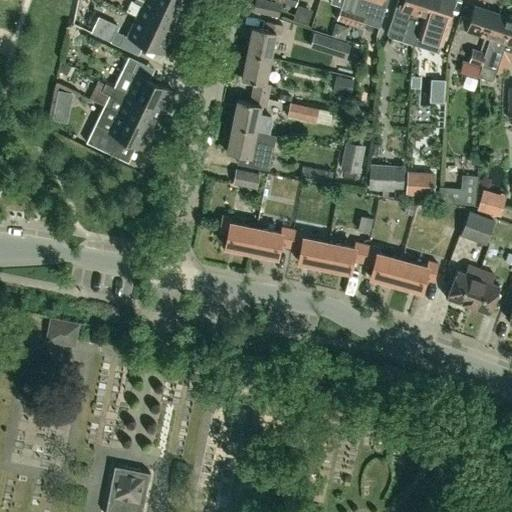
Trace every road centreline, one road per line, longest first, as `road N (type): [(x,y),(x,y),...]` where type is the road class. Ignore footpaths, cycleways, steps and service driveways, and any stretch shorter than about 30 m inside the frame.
road 1 (tertiary): [(511,386),(321,309),(171,277)]
road 2 (residential): [(171,277),(226,0)]
road 3 (tertiary): [(171,277),(0,248)]
